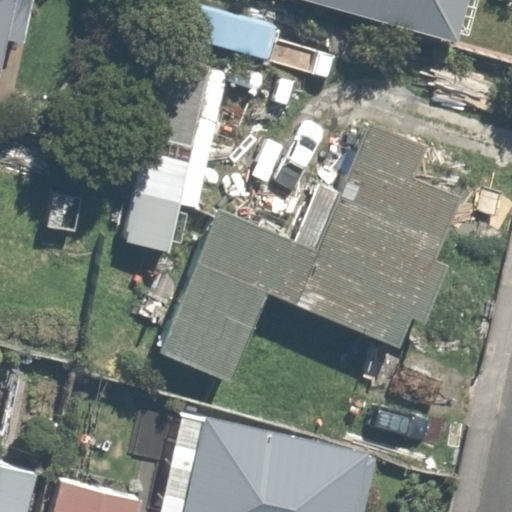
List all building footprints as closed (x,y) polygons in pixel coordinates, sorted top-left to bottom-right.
[(0,0),(0,101),(15,105),(38,0),(0,0)] [(246,0),(155,0),(150,21),(290,60),(303,16),(246,0)] [(331,0),(455,33),(464,0),(482,0),(487,1),(486,0),(331,0)] [(189,245),(224,71),(152,57),(118,231),(189,245)] [(350,108),(310,234),(213,202),(164,355),(227,375),(258,278),(293,289),(285,313),(397,349),(463,144),(350,108)] [(354,511),(369,433),(175,396),(152,511),(354,511)] [(22,511),(44,432),(0,420),(0,511),(22,511)] [(127,511),(138,477),(62,455),(45,511),(127,511)]
